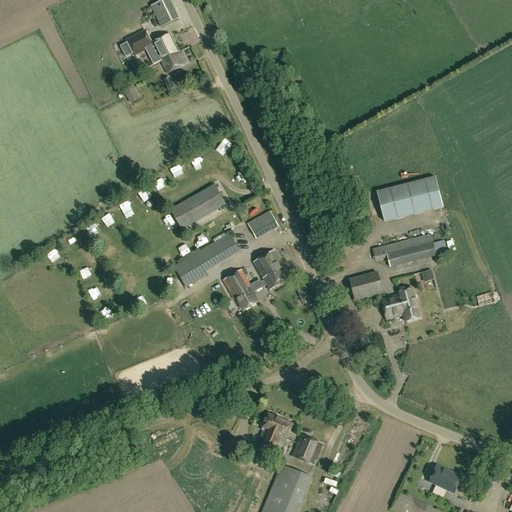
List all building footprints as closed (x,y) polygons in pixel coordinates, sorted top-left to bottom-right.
[(169,0),(165,0),(151,7),(162,28),(179,20),(169,0)] [(146,31),(126,40),(127,43),(132,54),(133,56),(146,50),(153,65),(161,62),(167,75),(184,67),(188,65),(183,53),(181,54),(180,52),(178,53),(176,49),(170,35),(152,44),(146,31)] [(169,79),(164,81),(167,90),(172,88),(169,79)] [(131,104),(140,99),(133,85),(123,90),(131,104)] [(226,142),(224,152),(235,154),(237,145),(226,142)] [(197,162),(203,171),(213,165),(207,156),(197,162)] [(241,159),(234,161),(236,169),(243,167),(241,159)] [(180,183),(189,178),(182,165),(173,169),(180,183)] [(377,193),(384,222),(443,206),(435,177),(377,193)] [(161,191),(167,188),(162,180),(156,184),(161,191)] [(171,211),(182,230),(225,205),(215,186),(171,211)] [(148,192),(142,196),(147,206),(154,202),(148,192)] [(121,205),(126,211),(134,205),(130,199),(121,205)] [(107,214),(112,225),(120,221),(115,210),(107,214)] [(269,211),(248,224),(257,239),(278,227),(269,211)] [(89,226),(94,232),(100,226),(96,221),(89,226)] [(229,234),(174,268),(186,287),(221,267),(218,261),(238,249),(229,234)] [(387,258),(390,267),(436,255),(431,234),(373,250),(376,261),(387,258)] [(81,249),(84,243),(72,236),(68,243),(81,249)] [(53,261),(60,256),(54,248),(47,253),(53,261)] [(182,251),(185,257),(193,254),(190,248),(182,251)] [(254,263),(264,281),(261,283),(260,280),(249,286),(240,271),(223,281),(236,305),(239,304),(243,311),(257,303),(252,294),(267,286),(270,291),(290,279),(274,251),(270,254),(254,263)] [(172,253),(163,257),(168,266),(176,262),(172,253)] [(116,269),(124,264),(120,257),(112,263),(116,269)] [(341,269),(339,263),(327,267),(328,272),(341,269)] [(88,264),(78,267),(82,278),(91,274),(88,264)] [(425,279),(434,277),(433,268),(424,270),(425,279)] [(350,280),(356,299),(383,291),(378,272),(350,280)] [(162,276),(162,285),(177,285),(177,276),(162,276)] [(93,298),(102,294),(97,282),(88,286),(93,298)] [(305,289),(297,292),(299,297),(307,294),(305,289)] [(386,320),(403,316),(404,317),(405,322),(420,318),(412,290),(400,293),(400,295),(381,300),(386,320)] [(479,296),(482,304),(496,299),(494,292),(479,296)] [(109,307),(104,312),(108,317),(113,313),(109,307)] [(158,344),(153,347),(158,356),(163,353),(158,344)] [(153,347),(148,349),(151,359),(157,357),(153,347)] [(128,354),(117,359),(120,365),(131,360),(128,354)] [(289,439),(294,425),(267,414),(262,427),(264,428),(258,442),(280,451),(286,438),(289,439)] [(314,466),(323,445),(301,435),(292,457),(314,466)] [(244,447),(229,436),(222,445),(237,456),(244,447)] [(298,511),(312,479),(281,466),(262,511),(298,511)] [(429,482),(454,494),(462,478),(437,466),(429,482)] [(329,474),(342,478),(344,472),(332,468),(329,474)] [(327,477),(326,482),(340,486),(341,481),(327,477)] [(320,509),(324,511),(327,511),(340,490),(334,486),(320,509)]
